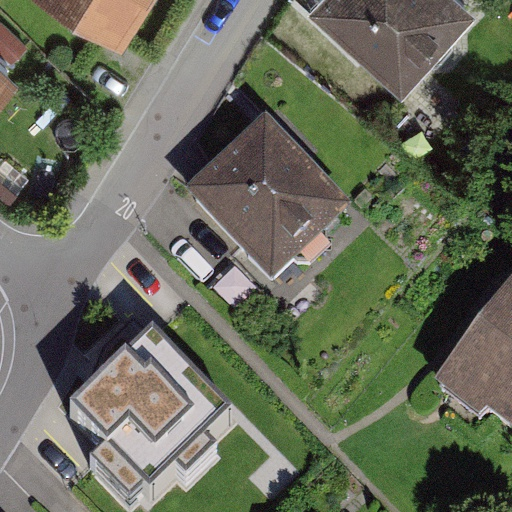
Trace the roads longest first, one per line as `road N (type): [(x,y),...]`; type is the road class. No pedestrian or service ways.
road 1 (residential): [(250,0),(62,296)]
road 2 (residential): [(62,296),(34,373),(0,434)]
